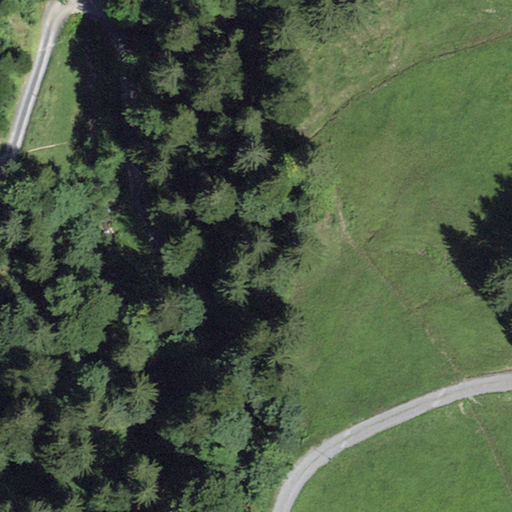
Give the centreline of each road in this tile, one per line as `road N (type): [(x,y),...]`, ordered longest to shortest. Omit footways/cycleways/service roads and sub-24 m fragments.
road 1 (track): [(81,0),(107,10),(116,25),(131,166),(148,216),(233,350),(250,409),(233,511)]
road 2 (track): [(0,168),(66,0)]
